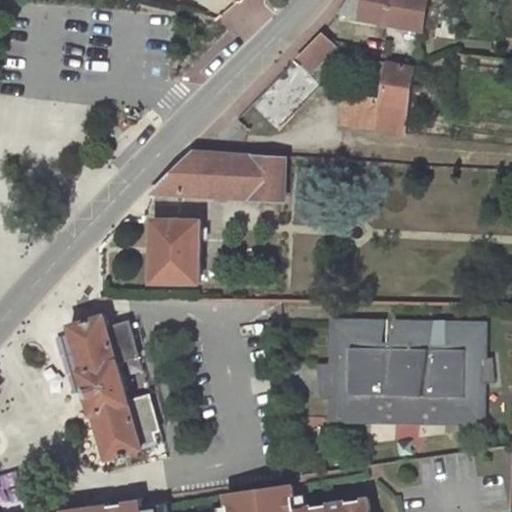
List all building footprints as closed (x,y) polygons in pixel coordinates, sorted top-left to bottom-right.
[(348,0),(340,14),(420,30),(426,0),(348,0)] [(327,33),(302,59),(315,72),(341,46),(327,33)] [(511,59),(461,54),(459,71),(511,77),(511,59)] [(343,124),(406,133),(412,92),(413,86),(415,68),(388,63),(373,58),(367,98),(346,95),(343,124)] [(322,87),(298,64),(255,107),(279,131),(322,87)] [(196,150),(155,193),(223,196),(225,152),(207,151),(196,150)] [(253,154),(225,152),(223,196),(250,197),(253,154)] [(283,199),(286,157),(253,154),(250,197),(283,199)] [(201,220),(155,219),(154,280),(200,280),(201,220)] [(105,315),(71,325),(83,371),(80,372),(91,415),(95,414),(108,458),(123,454),(124,457),(131,456),(130,452),(158,444),(155,432),(161,431),(151,394),(129,400),(119,362),(140,357),(130,321),(109,327),(105,315)] [(381,324),(334,324),(334,368),(322,369),(325,393),(333,392),(333,419),(370,419),(374,395),(396,395),(396,419),(419,419),(423,395),(445,395),(445,420),(482,420),(482,383),(494,382),(492,356),(482,356),(482,325),(445,325),(445,349),(427,349),(430,325),(396,325),(394,336),(392,336),(391,336),(391,337),(391,338),(391,339),(390,348),(381,349),(381,324)] [(396,325),(381,324),(381,349),(390,348),(391,339),(391,338),(391,337),(391,336),(392,336),(394,336),(396,325)] [(445,325),(430,325),(427,349),(445,349),(445,325)] [(374,395),(370,419),(396,419),(396,395),(374,395)] [(423,395),(419,419),(445,420),(445,395),(423,395)] [(161,431),(155,432),(158,444),(164,443),(161,431)] [(414,439),(396,441),(398,459),(416,456),(414,439)] [(369,511),(368,498),(305,507),(305,511),(295,511),(295,509),(293,496),(292,485),(265,489),(266,495),(253,497),(253,491),(226,494),(227,506),(228,511),(369,511)] [(113,503),(63,510),(63,511),(168,511),(167,503),(145,506),(144,498),(124,501),(124,504),(114,506),(113,503)]
